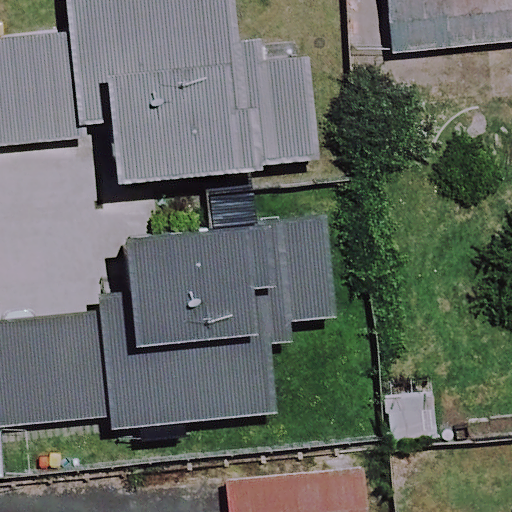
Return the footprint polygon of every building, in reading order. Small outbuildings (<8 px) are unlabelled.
[(511,90),(511,0),(390,0),(401,102),(511,90)] [(60,198),(49,94),(0,98),(0,323),(187,304),(175,186),(60,198)] [(381,331),(385,396),(388,441),(479,436),(476,391),(439,393),(435,327),(381,331)] [(281,333),(222,336),(227,425),(285,423),(281,333)] [(0,484),(131,476),(123,350),(0,357),(0,484)] [(367,511),(365,469),(231,478),(233,511),(367,511)]
